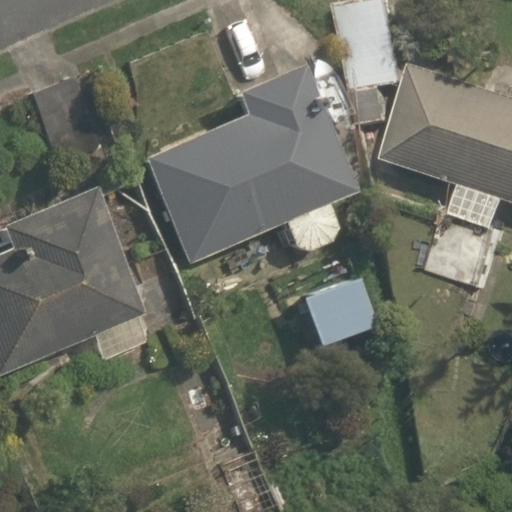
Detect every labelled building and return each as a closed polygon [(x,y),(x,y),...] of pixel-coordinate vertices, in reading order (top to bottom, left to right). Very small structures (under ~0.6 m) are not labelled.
[(342,8),(359,126),(387,122),(382,88),(400,86),(388,1),(342,8)] [(135,157),(181,266),(276,225),(285,247),(301,254),(324,245),(329,231),(318,205),(345,193),(291,66),(224,94),(233,115),(135,157)] [(427,273),(481,290),(508,202),(511,203),(511,97),(419,69),(390,163),(454,184),(427,273)] [(58,73),(20,91),(56,168),(94,149),(58,73)] [(0,372),(134,314),(80,189),(0,223),(0,372)] [(344,282),(290,304),(308,349),(363,326),(344,282)] [(258,466),(275,511),(302,511),(299,502),(305,500),(293,467),(286,470),(282,457),(258,466)]
